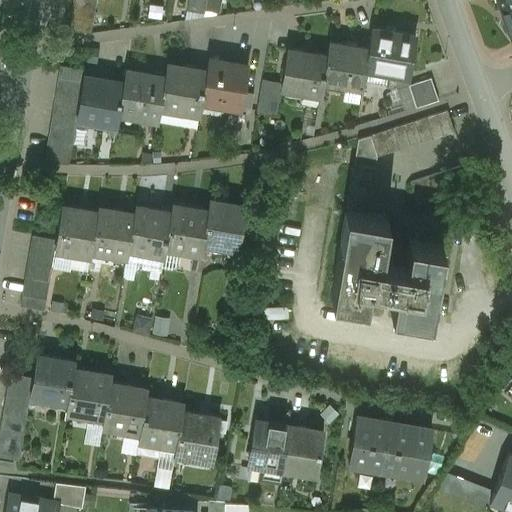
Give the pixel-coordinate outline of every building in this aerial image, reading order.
[(96,0),(73,0),(72,6),(94,10),(96,0)] [(223,0),(196,0),(196,8),(222,11),(223,0)] [(511,0),(500,0),(504,10),(506,9),(510,20),(508,21),(511,30),(511,0)] [(94,10),(72,6),(70,18),(92,22),(94,10)] [(92,22),(70,18),(68,30),(91,34),(92,22)] [(415,36),(372,29),(368,49),(365,69),(408,77),(415,36)] [(368,49),(329,42),(326,56),(322,82),(361,89),(365,69),(368,49)] [(326,56),(287,49),(281,84),(281,88),(320,95),(322,82),(326,56)] [(248,65),(208,59),(206,71),(201,102),(240,109),(248,65)] [(206,71),(167,65),(165,77),(160,108),(199,115),(201,102),(206,71)] [(85,70),(61,66),(59,78),(83,82),(84,76),(85,70)] [(165,77),(125,70),(123,83),(118,114),(157,120),(160,108),(165,77)] [(123,83),(84,76),(83,82),(81,94),(79,106),(77,117),(77,119),(116,126),(118,114),(123,83)] [(83,82),(59,78),(57,90),(81,94),(83,82)] [(430,79),(409,86),(416,108),(438,101),(430,79)] [(281,84),(262,80),(257,110),(277,114),(281,88),(281,84)] [(81,94),(57,90),(55,102),(79,106),(81,94)] [(79,106),(55,102),(53,113),(77,117),(79,106)] [(447,112),(370,136),(377,157),(454,133),(447,112)] [(77,117),(53,113),(51,125),(75,129),(77,119),(77,117)] [(75,129),(51,125),(49,137),(73,141),(75,129)] [(370,136),(357,140),(355,155),(377,158),(377,157),(370,136)] [(73,141),(49,137),(47,149),(71,153),(73,141)] [(71,153),(47,149),(45,162),(69,165),(71,153)] [(375,169),(353,165),(345,211),(367,214),(375,169)] [(464,166),(410,183),(416,204),(471,187),(464,166)] [(245,206),(209,200),(207,211),(202,243),(237,250),(245,206)] [(207,211),(172,204),(170,212),(164,248),(187,252),(187,249),(199,252),(198,254),(200,254),(202,243),(207,211)] [(97,212),(62,206),(56,240),(54,249),(90,256),(91,251),(97,212)] [(170,212),(135,206),(134,213),(128,249),(163,255),(164,248),(170,212)] [(134,213),(98,207),(97,212),(91,251),(126,257),(128,249),(134,213)] [(345,211),(330,298),(365,304),(369,280),(394,284),(390,312),(430,319),(442,246),(408,241),(406,253),(382,249),(387,218),(367,214),(345,211)] [(56,240),(32,236),(30,247),(54,251),(54,249),(56,240)] [(54,251),(30,247),(28,259),(52,263),(54,251)] [(52,263),(28,259),(26,271),(50,275),(52,263)] [(50,275),(26,271),(24,283),(48,287),(50,275)] [(48,287),(24,283),(22,295),(46,299),(48,287)] [(46,299),(22,295),(20,306),(44,311),(46,299)] [(154,332),(169,334),(171,316),(155,315),(154,332)] [(135,317),(135,332),(152,332),(152,317),(135,317)] [(74,361),(36,354),(33,377),(31,389),(29,398),(67,404),(73,369),(74,361)] [(110,375),(73,369),(67,404),(65,412),(103,418),(109,383),(110,375)] [(33,377),(9,373),(7,385),(31,389),(33,377)] [(146,389),(109,383),(103,418),(101,426),(139,432),(145,397),(146,389)] [(31,389),(7,385),(5,397),(28,401),(29,398),(31,389)] [(182,403),(145,397),(139,432),(138,440),(160,444),(175,447),(181,411),(182,403)] [(26,413),(3,409),(1,421),(25,425),(26,413)] [(219,417),(181,411),(175,447),(174,455),(211,461),(219,417)] [(431,430),(355,416),(347,464),(422,477),(431,430)] [(289,425),(255,419),(248,464),(262,466),(282,469),(289,426),(289,425)] [(25,425),(1,421),(0,424),(0,432),(22,437),(25,425)] [(323,431),(289,426),(282,469),(294,471),(294,469),(314,472),(313,478),(315,478),(323,431)] [(22,437),(0,432),(0,444),(20,448),(22,437)] [(160,444),(138,440),(135,454),(158,458),(160,444)] [(20,448),(0,444),(0,457),(18,460),(20,448)] [(511,511),(511,454),(509,453),(494,491),(487,509),(494,511),(511,511)] [(282,469),(262,466),(259,480),(279,483),(282,469)] [(494,491),(448,472),(436,489),(487,509),(494,491)] [(85,486),(55,482),(53,497),(82,502),(85,486)] [(56,511),(58,504),(8,495),(5,511),(56,511)] [(223,511),(224,502),(208,500),(207,511),(223,511)] [(224,511),(250,511),(251,502),(225,501),(224,511)]
